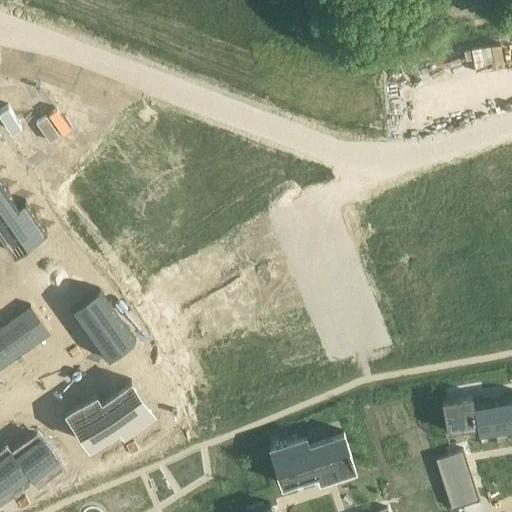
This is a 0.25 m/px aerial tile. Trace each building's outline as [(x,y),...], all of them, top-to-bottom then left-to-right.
[(8,189),(0,194),(0,217),(18,204),(8,189)] [(18,204),(0,217),(0,232),(3,237),(36,215),(25,199),(18,204)] [(36,215),(3,237),(14,253),(46,230),(36,215)] [(81,265),(50,287),(56,297),(60,302),(66,311),(70,309),(70,308),(98,289),(91,279),(88,275),(81,265)] [(98,289),(70,308),(79,322),(107,302),(109,301),(100,287),(98,289)] [(107,302),(79,322),(88,334),(115,314),(107,302)] [(30,304),(0,325),(0,344),(1,346),(40,318),(30,304)] [(115,314),(88,334),(97,346),(124,326),(115,314)] [(40,318),(1,346),(11,360),(47,334),(50,332),(40,318)] [(124,326),(97,346),(106,359),(136,338),(126,324),(124,326)] [(1,346),(0,346),(0,367),(11,360),(1,346)] [(131,379),(116,390),(139,422),(154,411),(131,379)] [(101,400),(101,401),(119,426),(124,433),(139,422),(116,390),(101,400)] [(472,393),(457,396),(462,427),(477,425),(473,400),(472,393)] [(511,393),(503,395),(503,398),(509,429),(511,428),(511,393)] [(96,394),(81,405),(104,437),(119,426),(101,401),(101,400),(96,394)] [(457,396),(441,399),(446,430),(462,427),(457,396)] [(473,400),(477,425),(479,435),(483,435),(482,434),(494,432),(489,400),(489,397),(473,400)] [(489,400),(494,432),(509,429),(503,398),(489,400)] [(81,405),(66,416),(89,448),(104,437),(81,405)] [(344,431),(326,437),(338,475),(356,469),(344,431)] [(306,435),(288,441),(300,479),(318,473),(308,443),(309,443),(306,435)] [(36,443),(28,449),(47,476),(60,467),(39,437),(34,440),(36,443)] [(309,443),(308,443),(318,473),(321,480),(338,475),(326,437),(309,443)] [(288,441),(270,447),(283,484),(300,479),(288,441)] [(9,448),(0,454),(0,463),(17,487),(29,478),(13,455),(14,455),(9,448)] [(14,455),(13,455),(29,478),(34,485),(47,476),(28,449),(20,454),(18,452),(14,455)] [(463,449),(436,458),(452,509),(480,500),(463,449)] [(0,463),(0,489),(5,496),(17,487),(0,463)] [(273,511),(270,503),(240,511),(273,511)]
